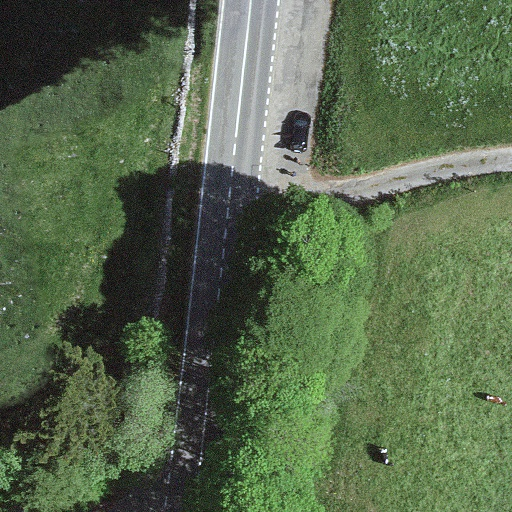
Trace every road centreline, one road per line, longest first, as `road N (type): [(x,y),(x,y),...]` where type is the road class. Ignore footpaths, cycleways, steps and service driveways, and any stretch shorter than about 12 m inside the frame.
road 1 (secondary): [(200,511),(253,0)]
road 2 (track): [(228,212),(415,179),(511,172)]
